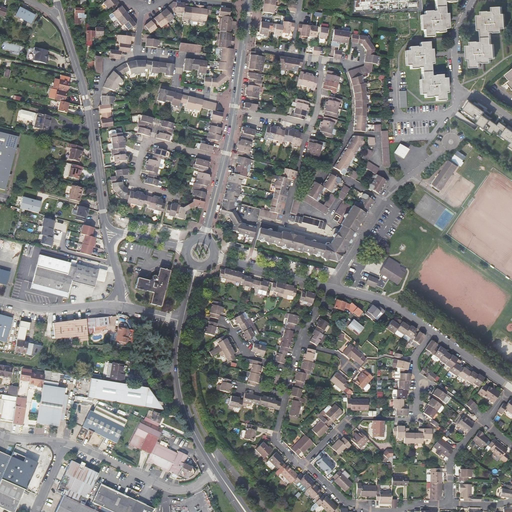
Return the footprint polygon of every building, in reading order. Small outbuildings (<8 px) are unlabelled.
[(108,9),(111,6),(117,2),(116,0),(106,0),(107,0),(103,3),(108,9)] [(169,7),(174,13),(175,12),(183,13),(184,4),(173,2),(168,6),(169,7)] [(190,19),(191,8),(188,7),(188,4),(184,4),(183,13),(182,20),(187,21),(188,19),(190,19)] [(200,6),(196,5),(195,8),(191,8),(190,19),(192,20),(192,21),(198,22),(200,6)] [(263,5),(262,12),(273,14),(274,9),(276,9),(276,6),(274,6),(263,5)] [(112,14),(116,20),(126,12),(121,6),(112,14)] [(203,9),(204,6),(200,6),(198,22),(203,23),(203,21),(206,21),(206,14),(207,10),(203,9)] [(30,24),(35,15),(27,11),(19,7),(15,15),(30,24)] [(167,23),(173,18),(171,15),(174,13),(169,7),(160,14),(167,23)] [(445,14),(444,7),(435,7),(435,11),(432,11),(424,11),(424,15),(421,15),(422,30),(424,30),(424,37),(433,37),(433,32),(436,32),(437,33),(444,32),(444,29),(447,29),(446,14),(445,14)] [(481,30),(481,37),(491,37),(490,32),(494,32),(494,33),(502,32),(502,29),(504,29),(503,14),(502,14),(502,7),(493,7),(493,11),(490,12),(489,11),(481,12),(482,15),(479,15),(479,30),(481,30)] [(85,22),(86,15),(83,15),(83,8),(75,8),(74,24),(81,24),(84,24),(84,27),(80,27),(80,29),(79,30),(79,32),(82,32),(85,32),(85,24),(85,22)] [(229,17),(230,9),(220,8),(219,16),(221,16),(229,17)] [(116,20),(121,26),(123,24),(131,19),(129,17),(126,12),(116,20)] [(150,21),(155,27),(158,25),(161,28),(167,23),(160,14),(150,21)] [(229,17),(221,16),(221,19),(220,18),(219,24),(235,26),(236,22),(232,21),(232,19),(230,19),(230,17),(229,17)] [(131,19),(123,24),(128,31),(132,27),(135,28),(136,25),(131,19)] [(151,33),(157,29),(155,27),(150,21),(144,26),(144,29),(147,30),(151,33)] [(268,23),(261,22),(259,32),(259,34),(263,34),(263,36),(266,37),(267,31),(268,23)] [(289,34),(289,30),(291,23),(283,22),(282,25),(281,33),(289,34)] [(85,41),(86,41),(92,41),(92,37),(94,37),(94,31),(90,31),(90,29),(89,29),(89,24),(85,24),(85,32),(85,41)] [(219,32),(228,33),(229,31),(230,31),(231,29),(235,30),(235,26),(219,24),(218,29),(220,29),(219,32)] [(282,25),(275,24),(274,32),(274,35),(281,36),(281,33),(282,25)] [(320,28),(318,38),(325,39),(327,29),(327,25),(320,24),(320,28)] [(302,25),(301,32),(300,36),(308,37),(308,36),(310,26),(302,25)] [(317,27),(310,26),(308,36),(315,37),(317,27)] [(95,28),(95,38),(98,38),(100,36),(103,36),(103,33),(103,31),(103,28),(95,28)] [(339,44),(341,31),(333,30),(331,41),(330,46),(338,47),(339,44)] [(349,32),(341,31),(339,44),(342,44),(343,43),(347,43),(349,32)] [(233,41),(234,38),(231,37),(231,33),(228,33),(219,32),(219,34),(218,34),(217,39),(233,41)] [(44,37),(37,35),(35,43),(40,45),(42,40),(44,40),(44,37)] [(126,36),(118,35),(117,41),(119,41),(118,43),(119,43),(130,45),(130,41),(134,41),(134,37),(126,36)] [(365,37),(359,36),(352,35),(350,42),(357,43),(361,44),(366,50),(365,54),(372,55),(374,48),(365,37)] [(491,44),(491,37),(481,37),(482,42),(479,42),(478,41),(471,42),(471,46),(468,46),(468,61),(470,60),(470,68),(480,67),(480,63),(483,62),(483,63),(490,63),(490,59),(493,59),(492,44),(491,44)] [(149,47),(157,48),(157,45),(159,46),(160,40),(151,39),(143,38),(142,42),(146,43),(145,47),(149,47)] [(220,48),(229,49),(229,45),(233,46),(233,41),(217,39),(216,45),(218,45),(218,48),(220,48)] [(49,41),(47,49),(57,51),(59,42),(56,42),(53,41),(53,42),(49,41)] [(421,72),(430,72),(430,67),(430,64),(431,64),(430,50),(429,49),(429,42),(419,43),(420,47),(416,47),(408,47),(409,51),(405,51),(406,66),(409,66),(410,69),(417,69),(417,68),(421,68),(421,72)] [(118,51),(121,52),(129,52),(130,45),(119,43),(118,51)] [(200,53),(201,46),(195,45),(187,44),(180,43),(179,51),(200,53)] [(47,51),(34,48),(33,53),(34,54),(35,54),(33,61),(46,64),(46,62),(46,60),(45,58),(46,55),(47,51)] [(221,51),(220,55),(231,57),(232,49),(229,49),(220,48),(219,51),(221,51)] [(121,52),(118,51),(110,50),(109,58),(120,59),(121,52)] [(254,52),(251,51),(249,62),(259,63),(264,64),(265,57),(258,56),(258,52),(254,52)] [(379,57),(372,55),(365,54),(364,62),(365,62),(371,63),(376,64),(376,61),(378,61),(379,57)] [(220,59),(219,62),(231,64),(231,57),(220,55),(219,55),(218,59),(220,59)] [(282,65),(281,71),(280,73),(281,74),(283,75),(284,74),(285,71),(285,70),(289,70),(291,59),(283,57),(282,65)] [(190,70),(190,68),(192,59),(185,58),(183,70),(190,70)] [(190,68),(198,69),(199,60),(192,59),(190,68)] [(291,59),(289,70),(293,71),(293,73),(296,73),(297,67),(299,60),(291,59)] [(199,60),(198,69),(197,73),(201,74),(202,73),(205,73),(207,61),(199,60)] [(134,75),(137,74),(135,61),(126,63),(122,65),(126,72),(129,70),(131,74),(133,73),(134,75)] [(144,68),(147,69),(148,61),(145,61),(135,61),(137,74),(140,74),(140,73),(143,72),(144,68)] [(157,74),(158,71),(159,63),(148,61),(147,69),(151,69),(150,74),(153,75),(153,73),(157,74)] [(218,70),(222,71),(230,72),(231,64),(219,62),(218,62),(217,67),(219,67),(218,70)] [(249,62),(248,69),(248,73),(255,74),(256,70),(258,70),(259,63),(249,62)] [(370,72),(371,63),(365,62),(364,66),(348,72),(350,79),(361,75),(370,72)] [(158,71),(165,72),(166,63),(159,63),(158,71)] [(166,63),(165,72),(165,75),(172,76),(173,64),(166,63)] [(125,72),(126,72),(122,65),(117,69),(121,75),(122,74),(125,72)] [(118,77),(121,75),(117,69),(113,72),(107,79),(117,85),(119,83),(120,83),(122,81),(118,77)] [(230,72),(222,71),(222,75),(219,77),(223,83),(229,78),(230,72)] [(335,73),(327,71),(325,80),(338,83),(339,77),(334,76),(335,73)] [(431,76),(430,72),(421,72),(422,79),(420,79),(421,95),(424,94),(424,98),(432,98),(432,97),(435,97),(436,101),(445,100),(445,93),(446,93),(445,78),(442,78),(442,75),(434,75),(434,76),(431,76)] [(248,73),(247,76),(249,77),(249,79),(248,82),(261,84),(262,80),(260,80),(261,75),(255,74),(248,73)] [(309,74),(306,73),(305,75),(300,73),(296,86),(299,87),(300,85),(306,87),(309,74)] [(311,90),(314,91),(318,78),(312,77),(313,75),(309,74),(306,87),(311,88),(311,90)] [(68,82),(69,77),(60,75),(59,80),(54,79),(53,83),(52,89),(57,90),(66,92),(68,82)] [(362,79),(361,75),(350,79),(352,84),(352,86),(362,84),(361,80),(362,79)] [(217,87),(223,83),(219,77),(215,80),(211,79),(211,86),(217,87)] [(118,85),(117,85),(107,79),(103,88),(102,92),(109,93),(110,90),(114,91),(115,88),(117,89),(118,85)] [(323,88),(329,90),(336,92),(338,83),(325,80),(323,88)] [(245,91),(258,93),(262,93),(263,88),(261,88),(261,84),(248,82),(248,85),(248,88),(246,87),(245,91)] [(365,83),(362,84),(352,86),(352,87),(353,93),(365,92),(364,87),(365,87),(365,83)] [(65,97),(66,92),(57,90),(51,88),(49,98),(64,102),(65,97)] [(164,102),(165,100),(167,91),(160,89),(157,100),(164,102)] [(165,100),(172,101),(174,93),(167,91),(165,100)] [(247,95),(246,97),(246,100),(254,101),(254,98),(258,98),(258,93),(245,91),(245,94),(247,95)] [(101,105),(109,104),(112,104),(112,101),(114,101),(114,97),(108,96),(109,93),(102,92),(101,95),(101,105)] [(354,101),(364,100),(364,95),(365,95),(365,92),(353,93),(354,98),(354,101)] [(179,102),(183,103),(185,95),(174,93),(172,101),(171,104),(174,105),(173,107),(178,108),(179,102)] [(192,112),(192,111),(196,98),(185,95),(183,103),(186,104),(185,108),(188,109),(188,110),(192,112)] [(341,100),(329,97),(328,102),(326,102),(325,105),(338,108),(339,103),(341,103),(341,100)] [(200,111),(201,108),(202,100),(196,98),(192,111),(195,112),(196,110),(200,111)] [(308,111),(309,108),(307,107),(308,102),(302,100),(296,99),(295,102),(296,103),(295,108),(308,111)] [(511,129),(498,120),(496,123),(482,113),(484,110),(469,99),(462,108),(478,118),(475,121),(490,132),(492,129),(509,141),(507,144),(511,147),(511,129)] [(212,111),(215,111),(216,105),(216,104),(202,100),(201,108),(212,111)] [(254,105),(254,101),(246,100),(246,103),(244,103),(243,109),(244,109),(256,111),(257,105),(254,105)] [(366,100),(364,100),(354,101),(355,108),(365,108),(365,104),(366,103),(366,100)] [(68,103),(59,101),(57,111),(66,113),(68,103)] [(110,112),(109,104),(101,105),(99,106),(99,113),(101,113),(110,112)] [(336,114),(338,108),(325,105),(324,108),(326,109),(324,114),(337,118),(338,114),(336,114)] [(307,115),(308,111),(295,108),(293,113),(292,113),(291,117),(304,120),(305,114),(307,115)] [(366,108),(365,108),(355,108),(355,112),(355,116),(364,117),(365,112),(366,112),(366,108)] [(213,119),(212,122),(219,124),(222,113),(221,113),(215,111),(212,111),(210,118),(213,119)] [(49,124),(51,117),(38,114),(37,118),(35,127),(47,130),(49,124)] [(139,120),(138,124),(150,127),(152,122),(153,122),(154,119),(142,115),(140,121),(139,120)] [(353,131),(365,132),(367,131),(367,129),(366,128),(366,121),(368,120),(368,118),(366,117),(364,117),(355,116),(354,120),(356,120),(355,127),(353,127),(353,131)] [(320,125),(332,129),(334,123),(335,124),(336,120),(324,117),(322,122),(321,122),(320,125)] [(112,126),(111,118),(102,119),(101,120),(101,124),(102,128),(112,126)] [(160,130),(172,133),(173,130),(172,129),(173,124),(168,122),(160,120),(159,124),(161,124),(160,130)] [(219,124),(212,122),(211,126),(209,125),(208,129),(209,129),(208,133),(219,136),(221,128),(219,128),(219,124)] [(137,133),(138,133),(150,136),(151,133),(149,132),(150,127),(138,124),(137,127),(138,128),(137,133)] [(332,138),(332,135),(331,134),(332,129),(320,125),(319,129),(320,129),(319,135),(332,138)] [(263,139),(267,140),(267,138),(273,140),(276,127),(273,126),(272,128),(267,126),(265,133),(263,139)] [(243,131),(242,133),(241,137),(249,139),(252,139),(253,136),(255,131),(242,127),(241,131),(243,131)] [(280,128),(276,127),(273,140),(278,141),(278,143),(281,144),(282,142),(285,131),(279,130),(280,128)] [(122,138),(122,133),(121,129),(116,129),(117,133),(109,134),(109,138),(111,138),(111,143),(125,142),(124,138),(122,138)] [(285,131),(282,142),(285,142),(285,141),(291,143),(294,130),(291,129),(291,131),(285,129),(285,131)] [(171,136),(172,133),(160,130),(158,135),(157,134),(156,138),(168,141),(170,136),(171,136)] [(294,130),(291,143),(296,144),(296,146),(300,146),(303,134),(297,132),(298,131),(294,130)] [(387,131),(380,132),(382,147),(383,166),(389,165),(389,159),(388,144),(388,142),(387,131)] [(0,188),(4,190),(6,180),(8,174),(13,153),(15,147),(17,137),(0,132),(0,188)] [(214,140),(218,141),(218,139),(220,139),(221,136),(219,136),(208,133),(206,142),(213,144),(214,140)] [(342,174),(343,174),(345,171),(344,170),(348,164),(350,163),(351,162),(350,160),(352,160),(353,158),(353,156),(356,151),(358,150),(358,149),(358,147),(360,145),(362,144),(362,143),(362,141),(361,140),(362,136),(353,136),(351,139),(350,138),(346,144),(348,145),(344,151),(342,150),(338,157),(339,158),(336,164),(334,163),(332,167),(339,171),(339,173),(342,174)] [(237,145),(250,148),(252,143),(252,139),(249,139),(241,137),(241,140),(240,142),(238,142),(237,145)] [(322,142),(316,140),(310,139),(307,148),(320,151),(321,146),(322,142)] [(125,142),(111,143),(112,148),(108,148),(109,153),(111,153),(124,151),(123,146),(125,145),(125,142)] [(213,144),(206,142),(205,145),(200,143),(198,149),(211,152),(213,144)] [(81,150),(81,147),(69,143),(67,148),(71,149),(68,159),(79,162),(79,159),(80,155),(81,151),(81,150)] [(238,149),(238,151),(237,154),(244,156),(250,158),(250,154),(249,154),(250,148),(237,145),(236,148),(238,149)] [(397,146),(393,153),(403,158),(406,151),(397,146)] [(153,147),(152,151),(154,152),(153,157),(160,159),(164,160),(164,157),(166,151),(153,147)] [(318,160),(320,151),(307,148),(305,157),(318,160)] [(371,151),(365,148),(360,157),(366,160),(371,151)] [(119,161),(127,160),(127,156),(125,156),(124,151),(111,153),(112,156),(113,156),(114,162),(116,161),(117,164),(119,164),(119,161)] [(160,159),(153,157),(152,160),(149,159),(148,161),(146,161),(145,165),(158,168),(161,169),(164,160),(160,159)] [(238,157),(236,163),(238,163),(237,166),(250,169),(250,166),(249,164),(250,160),(238,157)] [(209,162),(196,159),(194,164),(193,168),(199,169),(206,171),(209,162)] [(361,167),(373,174),(377,169),(365,161),(361,167)] [(458,164),(454,161),(453,163),(451,161),(441,175),(440,174),(433,184),(434,185),(432,187),(440,192),(458,166),(457,165),(458,164)] [(81,167),(71,164),(66,163),(63,176),(67,177),(77,179),(78,175),(79,172),(80,168),(81,168),(81,167)] [(156,177),(158,168),(145,165),(144,168),(146,168),(146,171),(149,171),(148,175),(156,177)] [(249,171),(250,169),(237,166),(236,168),(235,168),(233,174),(244,177),(246,177),(247,172),(249,171)] [(128,169),(120,170),(115,170),(116,176),(111,177),(111,180),(119,179),(118,176),(127,175),(127,173),(129,173),(128,169)] [(209,181),(210,178),(208,177),(209,175),(205,174),(206,171),(199,169),(196,178),(209,181)] [(293,171),(284,169),(283,173),(281,174),(280,177),(291,180),(291,178),(292,177),(295,178),(297,172),(293,171)] [(353,171),(349,177),(355,180),(359,174),(353,171)] [(338,182),(339,180),(339,178),(337,176),(335,177),(328,173),(326,176),(328,177),(324,183),(322,182),(320,185),(313,181),(311,184),(312,185),(308,191),(307,190),(305,194),(315,200),(317,200),(318,198),(317,197),(321,191),(322,191),(323,189),(323,188),(331,192),(332,192),(333,190),(333,188),(336,183),(338,182)] [(228,182),(240,185),(241,181),(243,179),(244,177),(233,174),(233,176),(232,177),(229,176),(228,182)] [(145,179),(144,183),(157,186),(161,187),(162,183),(161,181),(162,178),(156,177),(148,175),(147,180),(145,179)] [(280,177),(278,176),(277,181),(275,182),(274,185),(285,187),(285,186),(286,185),(289,185),(291,180),(280,177)] [(386,182),(376,176),(374,176),(373,178),(373,180),(370,185),(368,186),(367,188),(367,190),(370,191),(372,191),(378,195),(380,192),(379,191),(382,185),(384,186),(386,182)] [(209,181),(196,178),(195,183),(193,183),(192,186),(205,190),(206,186),(206,184),(208,184),(209,181)] [(119,179),(111,180),(112,188),(116,193),(124,186),(123,185),(122,182),(119,182),(119,179)] [(229,191),(240,194),(240,191),(239,189),(240,185),(228,182),(226,188),(228,188),(230,190),(229,191)] [(344,199),(351,188),(345,184),(338,195),(344,199)] [(79,199),(80,196),(79,196),(81,188),(72,185),(68,199),(79,201),(79,199)] [(285,187),(274,185),(274,188),(275,189),(274,194),(286,197),(288,191),(285,190),(284,189),(285,187)] [(124,186),(116,193),(120,197),(128,200),(130,192),(127,191),(127,188),(125,187),(124,186)] [(204,195),(204,193),(205,190),(192,186),(192,189),(193,190),(192,196),(197,197),(205,199),(206,195),(204,195)] [(130,192),(128,200),(131,200),(130,204),(136,205),(139,192),(136,191),(135,193),(130,192)] [(223,199),(236,202),(237,198),(239,197),(240,194),(229,191),(229,193),(227,194),(225,193),(223,199)] [(139,192),(136,205),(142,207),(143,203),(146,204),(148,196),(142,195),(143,193),(139,192)] [(323,206),(315,200),(305,194),(302,193),(300,201),(304,202),(324,214),(328,208),(323,206)] [(323,206),(328,208),(329,209),(337,196),(332,193),(323,206)] [(366,214),(368,211),(367,210),(370,204),(372,205),(374,202),(367,197),(367,196),(365,194),(363,194),(361,197),(362,198),(358,204),(356,205),(355,206),(356,208),(352,206),(347,214),(346,214),(345,214),(344,215),(344,216),(345,217),(340,225),(341,226),(339,229),(337,232),(336,234),(335,234),(334,234),(333,234),(333,235),(333,236),(334,238),(329,245),(328,244),(328,243),(327,243),(326,243),(326,244),(325,245),(324,245),(315,243),(315,241),(314,241),(313,240),(312,240),(311,241),(310,242),(303,240),(304,237),(294,235),(294,234),(293,233),(291,232),(289,234),(282,232),(281,234),(271,232),(271,230),(271,229),(270,229),(269,229),(268,229),(267,230),(259,229),(256,239),(259,240),(260,242),(262,242),(263,241),(267,242),(268,245),(270,243),(275,244),(276,246),(281,247),(282,249),(283,249),(285,248),(288,249),(289,251),(291,251),(292,250),(299,252),(300,251),(308,253),(309,255),(312,254),(321,256),(321,258),(324,258),(325,261),(327,259),(337,262),(339,259),(344,250),(347,249),(346,247),(349,242),(353,236),(355,233),(354,233),(365,214),(366,214)] [(286,197),(274,194),(273,198),(271,199),(270,202),(280,205),(281,203),(282,202),(285,203),(286,197)] [(148,196),(146,204),(149,205),(148,208),(154,210),(157,197),(153,196),(153,198),(148,196)] [(19,208),(37,212),(40,202),(31,200),(22,197),(19,208)] [(157,197),(154,210),(153,213),(158,214),(159,211),(163,212),(165,204),(161,204),(162,200),(160,200),(161,198),(157,197)] [(205,199),(197,197),(196,200),(193,199),(192,202),(187,205),(190,208),(194,206),(202,208),(205,199)] [(222,204),(219,214),(228,216),(233,224),(232,230),(239,232),(238,234),(239,236),(240,237),(242,236),(249,237),(250,239),(251,239),(253,238),(256,227),(252,226),(252,228),(244,226),(245,224),(241,223),(236,213),(235,213),(233,211),(235,206),(236,205),(237,203),(236,202),(223,199),(222,204)] [(296,215),(300,202),(293,200),(290,214),(296,215)] [(335,213),(341,216),(349,204),(343,200),(335,213)] [(280,205),(270,202),(269,205),(270,207),(269,211),(277,213),(282,215),(283,209),(280,208),(280,206),(280,205)] [(167,205),(165,213),(168,214),(168,216),(174,217),(176,209),(177,204),(173,203),(173,205),(171,205),(171,206),(167,205)] [(187,205),(185,206),(182,208),(180,207),(179,210),(176,209),(174,217),(183,219),(185,211),(190,208),(187,205)] [(88,208),(78,206),(74,219),(83,221),(85,214),(86,214),(87,211),(88,208)] [(276,220),(277,213),(269,211),(261,209),(259,216),(265,217),(276,220)] [(321,230),(322,223),(319,222),(319,220),(303,216),(302,218),(296,216),(294,223),(301,225),(301,223),(318,227),(317,229),(321,230)] [(42,235),(40,243),(51,246),(52,243),(51,242),(52,238),(51,238),(52,234),(51,233),(52,229),(51,229),(52,224),(53,225),(54,221),(43,218),(41,226),(42,226),(40,235),(42,235)] [(80,234),(84,235),(92,237),(92,235),(93,233),(91,233),(93,228),(82,225),(80,234)] [(82,244),(92,247),(94,247),(94,245),(95,243),(94,243),(95,238),(92,237),(84,235),(82,244)] [(91,251),(92,247),(82,244),(81,244),(79,252),(89,255),(91,251)] [(52,266),(38,262),(36,267),(51,271),(52,266)] [(98,269),(76,263),(75,268),(72,280),(94,286),(95,280),(103,282),(106,272),(98,269)] [(404,274),(405,271),(400,268),(399,268),(398,266),(395,264),(389,266),(385,263),(378,275),(380,276),(379,279),(380,279),(379,281),(380,281),(379,282),(376,281),(368,276),(364,284),(366,285),(369,287),(373,289),(374,286),(381,288),(388,280),(396,285),(404,274)] [(72,280),(75,268),(69,266),(67,275),(36,267),(32,283),(48,287),(69,292),(72,280)] [(148,280),(137,277),(136,282),(135,283),(136,284),(135,288),(146,291),(146,290),(153,292),(150,304),(155,305),(156,306),(157,306),(160,307),(164,290),(165,290),(167,281),(167,280),(169,270),(166,270),(165,268),(164,269),(159,268),(156,277),(155,276),(154,276),(153,276),(153,277),(152,277),(152,278),(152,279),(148,280)] [(225,282),(230,284),(233,271),(224,269),(224,270),(221,270),(218,278),(226,280),(225,282)] [(0,283),(6,285),(9,275),(8,273),(0,270),(0,283)] [(235,282),(242,284),(244,276),(241,275),(241,273),(233,271),(230,284),(234,285),(235,282)] [(242,286),(254,289),(256,281),(250,279),(251,278),(244,276),(242,284),(242,286)] [(261,282),(256,281),(254,289),(253,293),(257,294),(257,293),(265,295),(266,292),(268,282),(262,280),(261,282)] [(284,285),(285,284),(276,282),(276,284),(272,283),(270,291),(277,293),(276,296),(281,297),(284,285)] [(293,287),(285,284),(284,285),(281,297),(286,298),(287,295),(294,297),(296,289),(292,288),(293,287)] [(302,305),(311,307),(314,294),(306,292),(305,294),(301,293),(299,300),(303,301),(302,305)] [(348,310),(349,304),(336,300),(334,308),(343,311),(344,308),(348,310)] [(351,303),(349,304),(348,310),(352,314),(353,313),(353,312),(357,308),(351,303)] [(211,317),(217,319),(219,311),(222,312),(223,310),(223,308),(212,305),(210,313),(212,314),(211,317)] [(364,314),(371,320),(374,317),(377,320),(382,314),(377,309),(372,305),(364,314)] [(353,312),(353,313),(358,316),(362,312),(357,308),(353,312)] [(251,323),(252,323),(250,320),(247,315),(246,314),(245,312),(242,314),(242,313),(242,314),(240,311),(236,313),(238,316),(233,319),(236,325),(238,324),(241,329),(251,323)] [(290,314),(285,313),(284,318),(287,318),(285,326),(293,328),(294,325),(296,325),(298,316),(290,314)] [(0,314),(0,340),(5,342),(11,318),(0,314)] [(87,329),(87,330),(95,329),(95,328),(109,326),(108,317),(86,320),(87,329)] [(317,325),(314,330),(321,334),(328,323),(319,318),(316,324),(317,325)] [(357,335),(358,335),(364,328),(353,319),(350,323),(347,321),(345,324),(347,326),(357,335)] [(395,323),(391,320),(385,328),(393,334),(394,333),(396,330),(402,322),(398,319),(395,323)] [(87,329),(86,320),(53,323),(52,323),(52,326),(53,326),(54,338),(64,338),(64,341),(72,343),(72,340),(73,340),(73,337),(76,337),(76,341),(88,340),(87,330),(87,329)] [(42,349),(42,346),(24,343),(26,328),(28,328),(29,323),(20,321),(16,340),(14,352),(34,356),(42,349)] [(217,324),(209,322),(208,325),(206,325),(204,333),(214,336),(217,324)] [(406,325),(402,322),(396,330),(403,335),(404,334),(410,326),(407,323),(406,325)] [(253,336),(254,336),(249,328),(253,326),(252,323),(251,323),(241,329),(243,334),(242,335),(245,341),(253,336)] [(285,326),(282,338),(292,340),(293,334),(292,333),(293,328),(285,326)] [(405,335),(410,338),(414,333),(416,330),(410,326),(404,334),(405,335)] [(114,337),(111,336),(111,342),(114,342),(114,343),(118,343),(123,343),(125,343),(125,338),(123,338),(123,329),(114,329),(114,337)] [(316,346),(323,335),(321,334),(314,330),(312,334),(313,335),(309,341),(316,346)] [(403,335),(396,330),(394,333),(401,338),(403,335)] [(425,336),(419,332),(417,335),(414,333),(410,338),(407,342),(416,348),(425,336)] [(220,347),(209,353),(212,357),(214,355),(216,354),(219,352),(231,346),(226,338),(225,339),(223,336),(216,340),(220,347)] [(282,338),(279,349),(287,351),(288,346),(290,347),(292,340),(282,338)] [(437,344),(434,342),(431,340),(425,349),(432,355),(434,355),(438,349),(435,347),(437,344)] [(266,344),(266,343),(260,342),(259,342),(258,345),(254,344),(251,352),(259,354),(259,356),(263,357),(266,344)] [(350,357),(355,361),(360,365),(365,359),(362,356),(350,345),(342,353),(349,359),(350,357)] [(228,362),(235,358),(233,355),(235,354),(231,346),(219,352),(221,357),(224,355),(228,362)] [(434,355),(439,359),(445,352),(445,351),(440,347),(438,349),(434,355)] [(274,361),(284,364),(285,359),(283,359),(284,355),(286,355),(287,351),(279,349),(278,349),(277,349),(274,361)] [(315,351),(307,349),(306,354),(304,354),(302,360),(312,363),(315,351)] [(438,361),(444,364),(450,355),(445,352),(439,359),(438,361)] [(444,364),(450,369),(457,359),(451,355),(450,355),(444,364)] [(462,368),(458,365),(461,362),(457,359),(450,369),(448,371),(456,377),(457,375),(462,368)] [(253,360),(249,373),(260,375),(261,368),(259,368),(261,362),(253,360)] [(302,369),(301,372),(309,375),(311,367),(314,368),(315,363),(312,363),(302,360),(300,368),(302,369)] [(408,363),(397,360),(395,367),(397,368),(400,368),(407,370),(408,366),(408,363)] [(122,374),(123,365),(112,363),(108,363),(105,377),(110,378),(123,381),(124,378),(124,375),(122,374)] [(0,376),(10,378),(11,367),(0,365),(0,376)] [(457,375),(465,381),(465,380),(472,371),(469,369),(467,371),(463,367),(462,368),(457,375)] [(410,374),(407,374),(407,370),(400,368),(397,368),(396,370),(395,370),(395,381),(398,381),(399,381),(410,381),(410,379),(410,374)] [(44,381),(45,376),(31,373),(31,371),(23,369),(21,369),(19,379),(29,381),(29,383),(37,385),(37,387),(42,388),(43,385),(44,381)] [(43,385),(57,387),(58,383),(60,373),(46,371),(45,376),(44,381),(43,385)] [(301,372),(296,371),(294,380),(296,380),(295,384),(303,386),(305,379),(308,379),(309,375),(301,372)] [(365,371),(362,374),(361,373),(357,379),(354,383),(362,389),(372,377),(365,371)] [(477,375),(472,371),(465,380),(471,384),(472,383),(477,375)] [(247,385),(254,387),(255,383),(257,383),(260,375),(249,373),(247,372),(246,376),(249,377),(247,385)] [(343,391),(348,385),(345,383),(346,381),(336,372),(329,380),(335,384),(333,387),(339,392),(341,390),(343,391)] [(484,378),(478,374),(477,375),(472,383),(478,387),(484,378)] [(93,399),(96,379),(89,378),(86,397),(92,398),(93,399)] [(145,388),(96,379),(93,399),(96,399),(100,400),(142,407),(145,388)] [(231,380),(223,379),(221,386),(218,385),(217,390),(229,393),(232,384),(230,384),(231,380)] [(408,390),(408,386),(408,385),(410,385),(410,381),(399,381),(398,381),(398,390),(408,390)] [(303,386),(295,384),(294,388),(292,387),(290,396),(295,397),(303,399),(304,394),(301,393),(303,386)] [(489,399),(493,402),(500,392),(496,389),(495,390),(489,386),(488,387),(484,384),(477,393),(482,397),(482,396),(488,400),(489,399)] [(38,412),(36,423),(58,427),(59,421),(64,395),(65,389),(57,387),(43,385),(42,388),(38,412)] [(349,387),(348,385),(343,391),(346,394),(350,394),(352,392),(350,390),(349,387)] [(9,386),(8,395),(16,397),(18,387),(9,386)] [(145,388),(142,407),(153,409),(161,410),(145,388)] [(446,395),(443,393),(436,388),(434,392),(432,394),(433,395),(441,401),(446,395)] [(398,390),(396,390),(394,390),(392,391),(392,398),(393,399),(396,399),(403,399),(406,399),(406,394),(408,394),(408,390),(398,390)] [(257,396),(245,393),(243,401),(242,406),(246,407),(247,404),(255,406),(255,404),(257,396)] [(16,401),(16,400),(16,397),(8,395),(7,398),(1,397),(0,401),(0,402),(3,403),(1,411),(0,411),(0,414),(1,414),(0,418),(12,421),(16,401)] [(64,395),(59,421),(63,421),(68,396),(64,395)] [(427,404),(436,411),(439,413),(443,408),(443,407),(440,405),(439,404),(441,401),(433,395),(427,404)] [(240,398),(231,396),(230,400),(230,402),(229,404),(228,409),(233,410),(234,407),(241,409),(242,406),(243,401),(239,400),(240,398)] [(267,407),(269,397),(263,396),(262,398),(257,396),(255,404),(267,407)] [(267,407),(278,410),(279,410),(281,402),(275,401),(276,399),(269,397),(267,407)] [(304,399),(303,399),(295,397),(294,401),(292,400),(289,415),(290,415),(289,418),(296,420),(296,417),(297,417),(301,403),(303,403),(304,399)] [(403,403),(403,399),(396,399),(393,399),(392,409),(395,409),(407,409),(407,405),(403,404),(403,403)] [(26,401),(16,400),(16,401),(12,421),(12,423),(22,425),(26,401)] [(368,400),(350,400),(347,400),(346,402),(346,408),(350,408),(350,410),(367,411),(368,400)] [(503,403),(497,411),(501,414),(505,409),(511,414),(511,402),(510,400),(506,405),(503,403)] [(320,414),(330,424),(342,412),(334,404),(325,414),(322,411),(319,414),(320,414)] [(431,419),(436,411),(427,404),(425,407),(426,409),(425,411),(423,413),(431,419)] [(116,443),(127,420),(119,416),(119,417),(96,406),(94,412),(90,411),(83,426),(116,443)] [(146,417),(144,420),(154,424),(155,421),(159,423),(160,419),(162,415),(154,412),(150,419),(146,417)] [(330,424),(320,414),(317,417),(321,421),(312,430),(319,437),(324,432),(323,431),(330,424)] [(466,433),(473,424),(463,416),(462,417),(460,416),(455,421),(457,423),(456,425),(466,433)] [(150,453),(156,441),(162,428),(158,426),(154,424),(144,420),(140,418),(128,443),(150,453)] [(383,421),(372,421),(371,437),(382,437),(383,421)] [(254,426),(248,424),(244,439),(253,441),(256,431),(253,430),(254,426)] [(396,438),(403,438),(404,428),(404,426),(400,426),(396,426),(396,429),(393,429),(393,436),(396,436),(396,438)] [(403,443),(413,443),(413,433),(409,433),(408,433),(408,428),(404,428),(403,438),(403,443)] [(417,433),(413,433),(413,443),(422,444),(422,439),(422,429),(418,429),(418,433),(417,433)] [(427,429),(422,429),(422,439),(431,439),(431,429),(427,429)] [(479,431),(472,440),(482,447),(488,440),(485,438),(482,436),(483,434),(479,431)] [(367,439),(359,432),(357,434),(356,433),(353,436),(353,437),(350,440),(359,448),(367,439)] [(305,435),(291,449),(297,455),(301,451),(302,453),(312,443),(305,435)] [(350,445),(343,438),(340,441),(338,440),(331,447),(338,454),(346,447),(347,448),(350,445)] [(449,448),(450,447),(445,443),(446,442),(440,438),(433,447),(437,450),(435,453),(440,456),(442,453),(446,456),(443,459),(446,461),(448,458),(448,457),(452,451),(449,448)] [(488,446),(490,448),(496,441),(496,440),(494,438),(488,446)] [(159,442),(156,441),(150,453),(146,463),(148,464),(148,463),(152,465),(153,464),(161,467),(160,469),(168,472),(169,471),(171,473),(169,477),(172,478),(174,479),(176,479),(178,480),(181,480),(183,480),(185,479),(186,479),(189,477),(192,475),(194,473),(193,473),(193,471),(191,467),(183,463),(187,455),(178,451),(177,453),(158,444),(159,442)] [(505,462),(510,455),(506,452),(508,449),(502,445),(496,441),(490,448),(489,449),(501,458),(500,458),(505,462)] [(271,451),(268,448),(265,445),(263,442),(258,447),(255,449),(264,458),(271,451)] [(392,464),(392,450),(387,450),(383,453),(388,459),(392,464)] [(0,479),(10,456),(0,451),(0,479)] [(283,459),(275,452),(268,459),(269,460),(266,462),(272,469),(275,466),(278,469),(284,464),(281,461),(283,459)] [(320,453),(315,458),(318,460),(315,463),(327,474),(334,467),(322,454),(320,453)] [(388,459),(383,453),(379,457),(385,463),(388,459)] [(24,489),(25,490),(37,462),(24,456),(22,461),(10,456),(0,479),(12,484),(24,489)] [(83,505),(98,474),(75,463),(70,461),(63,476),(56,492),(83,505)] [(298,476),(292,470),(291,470),(287,466),(284,464),(278,469),(274,473),(277,476),(280,472),(291,483),(292,481),(298,476)] [(430,468),(430,483),(439,483),(441,483),(441,472),(439,472),(439,468),(430,468)] [(338,471),(332,477),(335,479),(333,481),(344,492),(352,484),(338,471)] [(458,481),(467,481),(467,477),(470,477),(474,477),(474,471),(460,471),(460,474),(458,474),(458,481)] [(312,483),(313,482),(305,474),(303,477),(300,474),(298,476),(292,481),(295,484),(303,492),(305,490),(306,490),(312,483)] [(407,486),(407,477),(402,477),(402,476),(392,475),(391,485),(407,486)] [(0,479),(0,508),(8,511),(14,511),(24,489),(12,484),(0,479)] [(322,496),(319,493),(320,491),(312,483),(306,490),(305,490),(313,498),(317,501),(322,496)] [(376,487),(376,486),(360,486),(360,483),(356,483),(356,494),(360,494),(360,496),(375,497),(376,487)] [(441,497),(441,492),(439,492),(439,483),(430,483),(426,483),(426,488),(430,488),(429,500),(438,501),(438,497),(441,497)] [(100,484),(92,502),(112,511),(151,511),(153,509),(100,484)] [(463,502),(480,502),(480,497),(472,497),(472,498),(470,498),(470,485),(459,484),(459,492),(461,492),(461,498),(463,498),(463,502)] [(511,497),(511,493),(511,486),(507,485),(505,490),(501,489),(499,496),(506,497),(511,498),(511,497)] [(379,500),(379,502),(391,502),(391,492),(379,492),(379,487),(376,487),(375,497),(375,500),(379,500)] [(95,511),(62,496),(54,511),(95,511)] [(319,504),(327,511),(331,511),(337,507),(326,497),(324,498),(322,496),(317,501),(315,503),(312,506),(310,508),(310,509),(312,511),(318,506),(317,506),(317,505),(319,504)]
